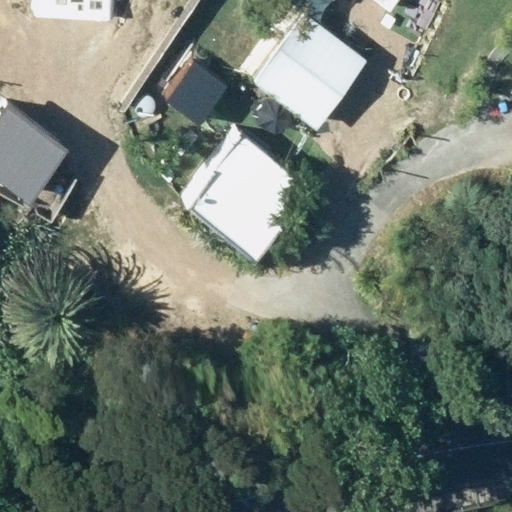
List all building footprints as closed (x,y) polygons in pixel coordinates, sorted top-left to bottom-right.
[(248,0),(242,8),(259,23),(277,0),(248,0)] [(304,0),(256,64),(316,109),(365,45),(306,0),(304,0)] [(0,100),(0,154),(45,190),(56,176),(39,163),(68,126),(14,83),(0,100)] [(188,176),(255,232),(305,171),(273,143),(288,127),(272,114),(258,131),(240,114),(188,176)] [(245,267),(137,189),(106,232),(214,309),(245,267)]
